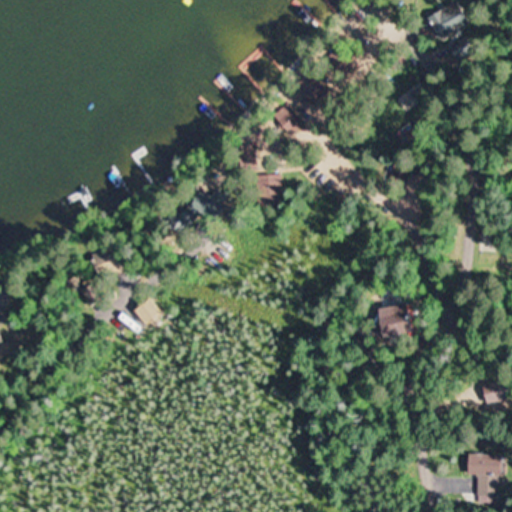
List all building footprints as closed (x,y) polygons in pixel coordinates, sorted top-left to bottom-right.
[(426,18),(438,40),(468,24),(455,1),(426,18)] [(273,117),(291,136),(303,124),(285,106),(273,117)] [(242,169),(255,169),(255,147),(242,147),(242,169)] [(410,168),(396,162),(389,178),(403,185),(410,168)] [(281,207),(281,176),(258,176),(258,207),(281,207)] [(177,208),(178,222),(220,219),(218,195),(184,198),(185,207),(177,208)] [(477,475),(477,502),(498,503),(499,454),(466,454),(466,475),(477,475)]
